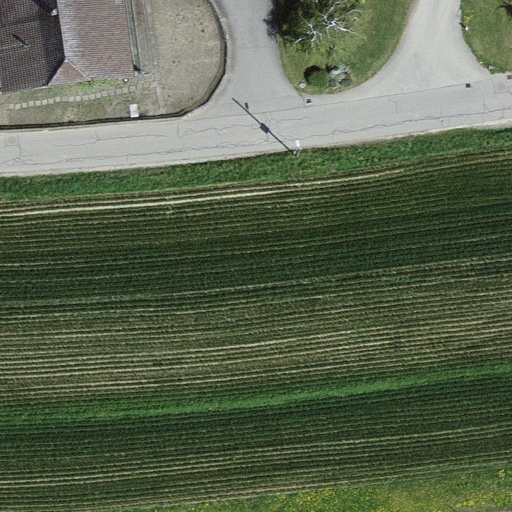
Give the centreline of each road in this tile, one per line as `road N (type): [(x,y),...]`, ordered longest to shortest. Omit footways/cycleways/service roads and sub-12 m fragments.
road 1 (unclassified): [(511,97),(83,152),(0,155)]
road 2 (unknown): [(236,0),(246,133)]
